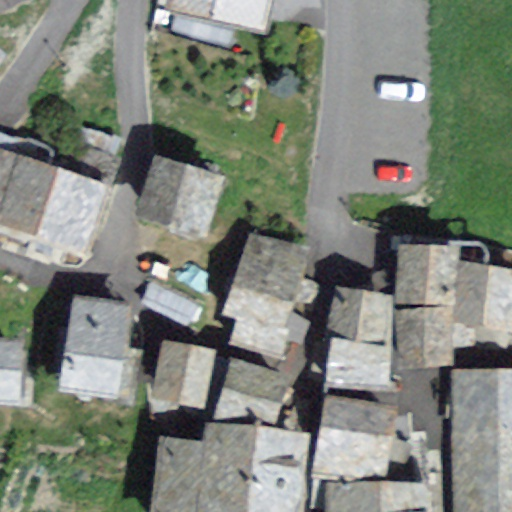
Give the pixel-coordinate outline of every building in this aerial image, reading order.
[(262,51),(272,0),(162,0),(157,29),(262,51)] [(103,195),(0,161),(0,236),(81,262),(103,195)] [(195,252),(214,189),(148,169),(129,232),(195,252)] [(281,313),(298,257),(243,240),(225,296),(281,313)] [(444,318),(446,257),(390,255),(388,315),(444,318)] [(111,414),(125,316),(69,308),(56,406),(111,414)] [(511,319),(503,348),(511,350),(511,319)] [(0,347),(0,421),(8,422),(13,348),(0,347)] [(193,424),(200,360),(142,353),(135,418),(193,424)] [(277,386),(218,367),(200,419),(260,438),(277,386)] [(511,511),(511,382),(443,385),(447,511),(511,511)] [(380,418),(311,409),(301,481),(369,491),(380,418)] [(284,511),(292,451),(194,439),(184,511),(284,511)] [(424,511),(425,499),(317,495),(316,511),(424,511)]
